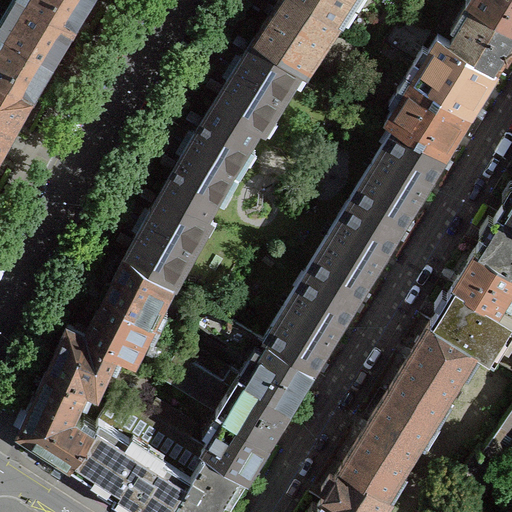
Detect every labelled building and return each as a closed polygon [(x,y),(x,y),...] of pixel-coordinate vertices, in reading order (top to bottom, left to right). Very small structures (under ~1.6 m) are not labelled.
[(72,25),(32,0),(20,0),(5,27),(0,23),(0,28),(52,60),(57,51),(72,25)] [(32,0),(72,25),(77,16),(87,0),(32,0)] [(333,14),(311,0),(277,0),(260,26),(254,35),(297,63),(300,65),(308,52),(315,56),(331,32),(325,27),(333,14)] [(345,0),(311,0),(333,14),(336,16),(345,0)] [(511,0),(469,0),(473,2),(511,26),(511,0)] [(450,41),(496,69),(504,56),(511,42),(511,26),(473,2),(450,41)] [(0,33),(0,34),(0,76),(31,94),(35,86),(52,60),(0,28),(0,33)] [(474,105),(496,69),(450,41),(437,33),(411,75),(470,111),(474,105)] [(233,66),(284,98),(295,81),(289,76),(297,63),(254,35),(236,63),(233,66)] [(284,98),(233,66),(217,95),(215,98),(259,125),(267,111),(274,116),(284,98)] [(400,127),(443,154),(454,136),(470,111),(411,75),(385,118),(400,127)] [(0,148),(11,130),(12,131),(15,126),(20,116),(19,115),(31,94),(0,76),(0,148)] [(247,158),(241,154),(259,125),(215,98),(194,130),(186,142),(193,145),(238,172),(247,158)] [(443,154),(400,127),(389,144),(383,140),(372,158),(422,190),(426,184),(430,178),(429,177),(443,154)] [(169,175),(162,188),(206,213),(223,183),(230,187),(238,172),(193,145),(186,142),(169,175)] [(366,181),(356,198),(400,225),(407,212),(414,201),(415,202),(422,190),(372,158),(360,177),(366,181)] [(502,192),(504,199),(500,205),(496,211),(511,220),(511,179),(510,180),(502,192)] [(150,207),(142,219),(195,249),(205,231),(198,227),(206,213),(162,188),(150,207)] [(339,211),(328,230),(378,261),(386,249),(385,248),(386,246),(400,225),(356,198),(345,215),(339,211)] [(475,246),(511,269),(511,220),(496,211),(482,234),(475,246)] [(133,238),(126,252),(169,279),(178,263),(185,267),(195,249),(142,219),(133,238)] [(312,269),(356,296),(364,283),(370,272),(371,273),(378,261),(328,230),(316,248),(323,252),(312,269)] [(452,282),(497,310),(511,286),(511,269),(475,246),(460,270),(452,282)] [(169,279),(126,252),(109,282),(104,292),(154,317),(173,281),(169,279)] [(284,301),(335,332),(342,320),(342,319),(356,296),(312,269),(302,286),(296,282),(284,301)] [(511,319),(497,310),(452,282),(438,306),(430,319),(474,346),(494,358),(511,328),(511,319)] [(134,357),(154,317),(104,292),(87,327),(85,332),(116,348),(134,357)] [(195,319),(218,332),(242,347),(248,338),(248,337),(252,331),(253,330),(206,301),(195,319)] [(269,340),(312,367),(320,354),(327,343),(327,344),(335,332),(284,301),(273,319),(279,323),(269,340)] [(474,346),(430,319),(408,354),(388,387),(432,414),(474,346)] [(85,332),(67,324),(51,359),(48,366),(87,383),(98,389),(116,348),(85,332)] [(298,390),(312,367),(269,340),(267,339),(263,347),(255,342),(249,351),(257,356),(246,375),(290,402),(298,390)] [(276,425),(290,402),(246,375),(231,366),(223,378),(176,349),(161,374),(223,412),(268,438),(276,425)] [(52,451),(52,450),(70,462),(97,420),(84,412),(80,418),(73,413),(87,383),(48,366),(35,393),(34,392),(27,407),(29,407),(20,428),(20,430),(27,434),(35,439),(39,441),(38,443),(52,451)] [(432,414),(388,387),(364,426),(341,463),(386,490),(432,414)] [(146,511),(147,511),(168,511),(207,449),(202,445),(115,391),(113,395),(97,420),(70,462),(115,491),(112,496),(129,507),(136,511),(146,511)] [(511,405),(502,420),(511,428),(511,405)] [(202,445),(207,449),(247,473),(255,461),(268,438),(223,412),(202,445)] [(511,428),(502,420),(484,446),(503,461),(511,448),(511,428)] [(478,497),(505,463),(503,461),(484,446),(480,443),(453,478),(478,497)] [(231,511),(233,510),(227,506),(247,473),(207,449),(168,511),(231,511)] [(379,511),(384,505),(378,502),(386,490),(341,463),(335,474),(334,475),(329,473),(325,479),(321,486),(325,489),(320,497),(345,511),(379,511)] [(345,511),(320,497),(310,511),(345,511)] [(511,511),(511,505),(508,502),(499,511),(511,511)]
